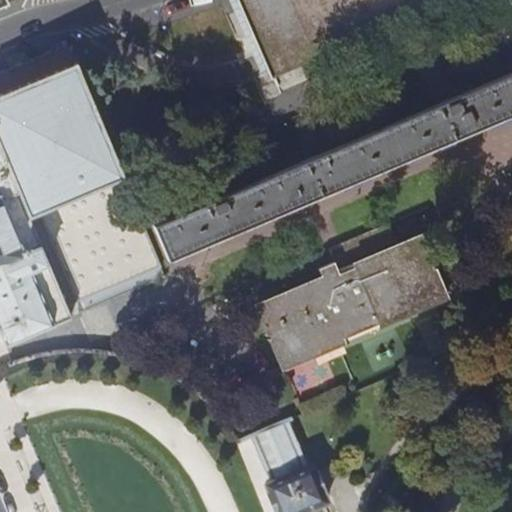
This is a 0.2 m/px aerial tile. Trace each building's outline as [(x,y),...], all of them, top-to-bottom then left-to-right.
[(511,0),(237,0),(263,59),(271,79),(378,30),(448,0),(511,0)] [(0,331),(6,347),(72,320),(67,309),(88,300),(160,269),(65,46),(13,68),(0,73),(0,331)] [(511,72),(151,226),(166,262),(511,113),(511,72)] [(253,304),(281,370),(346,343),(344,337),(378,323),(380,328),(449,298),(422,232),(397,243),(388,222),(340,243),(349,266),(338,270),(334,261),(318,268),(321,275),(253,304)] [(250,435),(270,483),(266,484),(269,491),(268,493),(276,511),(304,511),(323,504),(327,503),(324,495),(326,494),(316,472),(315,473),(312,465),(309,466),(289,418),(250,435)]
